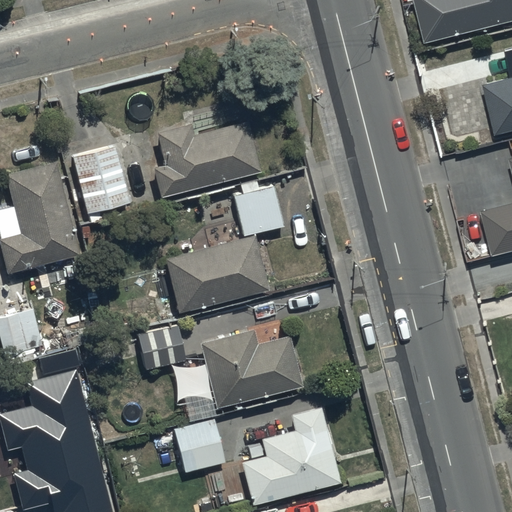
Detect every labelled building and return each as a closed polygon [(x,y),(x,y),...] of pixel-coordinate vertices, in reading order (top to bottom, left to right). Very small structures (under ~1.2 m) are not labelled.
[(511,0),(412,0),(423,43),(511,20),(511,0)] [(509,72),(486,78),(488,85),(481,86),(493,135),(511,130),(511,47),(503,49),(509,72)] [(150,171),(158,200),(258,173),(245,122),(191,136),(188,126),(154,135),(163,167),(150,171)] [(112,147),(70,157),(85,216),(127,205),(112,147)] [(511,249),(511,158),(509,160),(511,173),(511,202),(479,211),(489,255),(511,249)] [(0,240),(0,253),(6,276),(77,256),(53,163),(2,177),(18,236),(0,240)] [(242,195),(232,197),(239,236),(280,228),(272,187),(258,190),(256,184),(240,187),(242,195)] [(162,260),(175,314),(265,292),(252,238),(162,260)] [(33,309),(0,316),(0,353),(1,357),(41,348),(33,309)] [(176,326),(134,334),(142,371),(184,363),(176,326)] [(252,331),(197,344),(213,409),(300,387),(288,338),(255,346),(252,331)] [(111,511),(74,348),(40,356),(45,375),(26,380),(32,407),(0,413),(0,429),(5,452),(19,449),(24,469),(13,471),(21,509),(51,502),(53,511),(111,511)] [(262,457),(238,463),(249,506),(337,485),(319,408),(286,416),(290,430),(257,438),(262,457)] [(211,420),(171,431),(183,474),(223,463),(211,420)]
